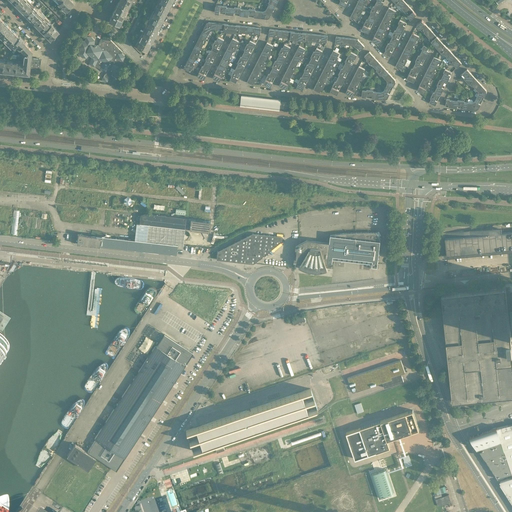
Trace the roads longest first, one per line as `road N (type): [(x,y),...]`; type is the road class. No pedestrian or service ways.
road 1 (secondary): [(0,139),(409,184)]
road 2 (secondary): [(408,167),(0,126)]
road 3 (unclassified): [(250,281),(207,264),(0,241)]
road 4 (unclassified): [(120,511),(255,303)]
road 5 (residential): [(420,108),(480,116),(497,101),(424,12)]
road 6 (unclassified): [(283,297),(405,287)]
road 7 (unclassified): [(452,429),(412,314)]
road 8 (unclassified): [(405,277),(285,287)]
road 9 (unknown): [(443,280),(444,230),(511,225)]
